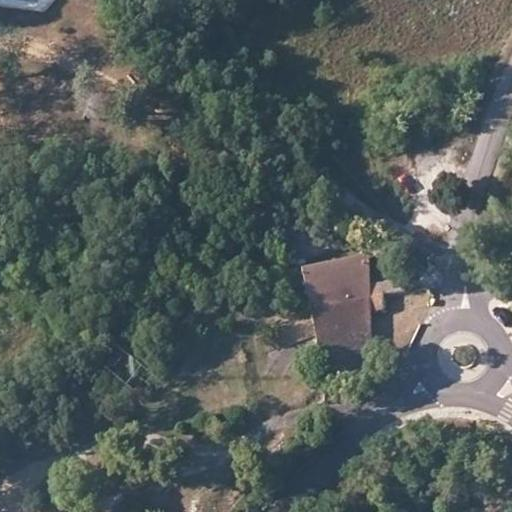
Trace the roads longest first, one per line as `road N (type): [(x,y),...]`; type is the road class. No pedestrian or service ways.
road 1 (residential): [(0,49),(26,37),(132,73),(178,108),(464,262)]
road 2 (tertiary): [(511,83),(470,201),(464,262)]
road 3 (tertiary): [(277,511),(374,420)]
